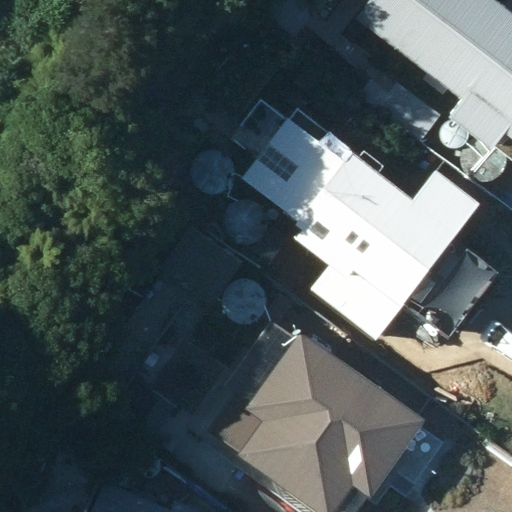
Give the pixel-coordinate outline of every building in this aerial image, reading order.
[(465,113),(503,142),(511,130),(511,0),(384,0),(375,12),(405,36),(404,38),(478,97),(465,113)] [(334,43),(353,60),(367,46),(346,29),(334,43)] [(321,286),(387,339),(493,205),(446,167),(423,196),(363,148),(352,161),(330,143),(286,198),(317,222),(304,237),(340,264),(321,286)] [(220,306),(248,261),(208,236),(181,281),(220,306)] [(372,511),(437,420),(313,332),(291,362),(262,342),(233,383),(241,388),(212,429),(147,381),(117,422),(224,498),(253,458),(331,511),(372,511)] [(101,511),(182,511),(115,481),(101,511)]
